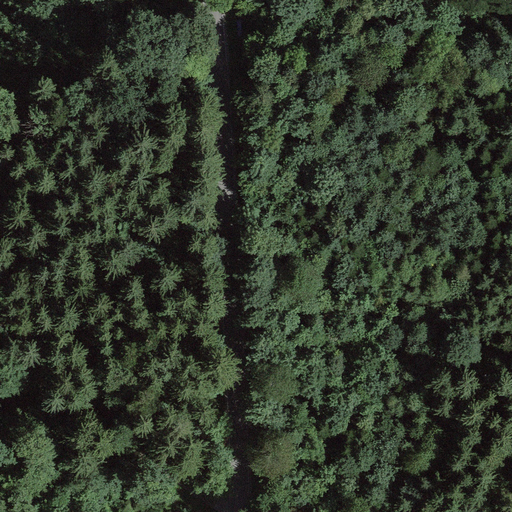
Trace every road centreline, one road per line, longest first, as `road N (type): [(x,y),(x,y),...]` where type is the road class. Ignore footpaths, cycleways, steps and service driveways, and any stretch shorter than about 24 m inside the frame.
road 1 (unclassified): [(214,0),(235,182),(243,511)]
road 2 (track): [(0,423),(85,424),(235,511)]
